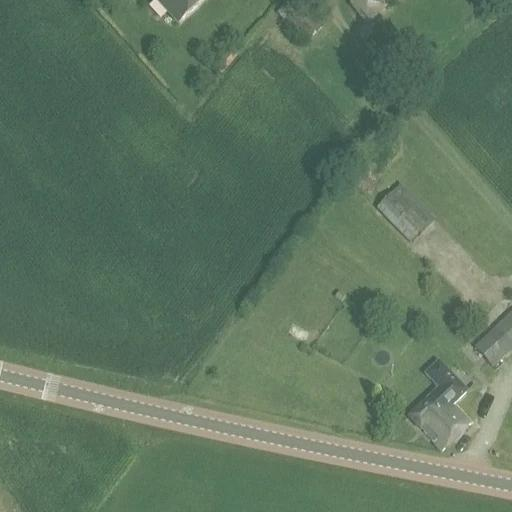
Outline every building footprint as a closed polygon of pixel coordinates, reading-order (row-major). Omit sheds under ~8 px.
[(155,0),(179,24),(204,0),(155,0)] [(291,0),(277,14),(304,44),(325,25),(301,0),(291,0)] [(390,0),(398,9),(408,0),(390,0)] [(236,50),(221,68),(227,73),(243,56),(236,50)] [(376,209),(410,245),(435,221),(401,186),(376,209)] [(439,252),(427,259),(438,277),(450,270),(439,252)] [(334,299),(341,304),(345,298),(339,293),(334,299)] [(493,369),(511,350),(511,298),(507,303),(504,300),(486,316),(496,328),(474,349),(493,369)] [(436,441),(444,449),(466,427),(449,410),(467,393),(439,363),(426,376),(440,389),(410,418),(434,443),(436,441)] [(382,396),(368,409),(374,415),(388,402),(382,396)]
